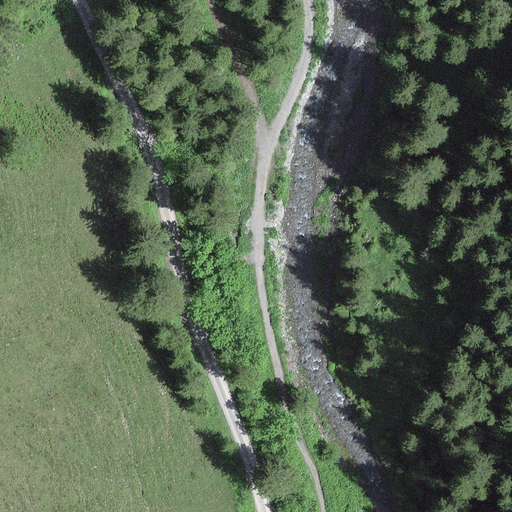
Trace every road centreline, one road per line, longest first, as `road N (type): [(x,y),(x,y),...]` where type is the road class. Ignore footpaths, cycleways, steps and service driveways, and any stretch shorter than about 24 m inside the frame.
road 1 (track): [(82,0),(160,173),(178,278),(266,511)]
road 2 (track): [(214,0),(265,148)]
